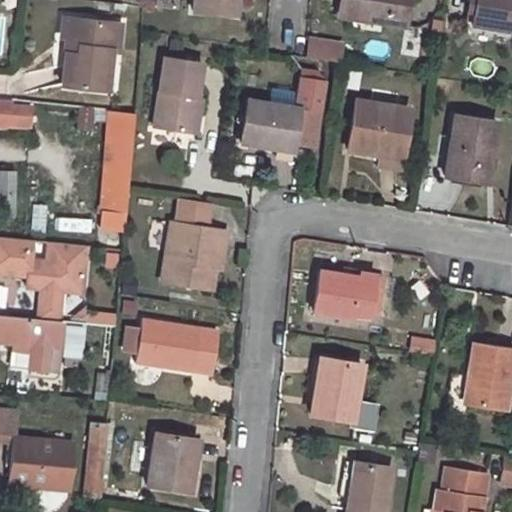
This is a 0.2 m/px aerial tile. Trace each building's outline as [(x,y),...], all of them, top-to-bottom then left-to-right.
[(237,0),(194,0),(194,11),(236,15),(237,0)] [(339,0),(337,16),(348,18),(350,0),(339,0)] [(409,0),(350,0),(348,18),(405,26),(409,0)] [(511,0),(477,0),(473,24),(511,30),(511,0)] [(120,24),(62,18),(60,37),(67,37),(72,38),(70,54),(65,54),(62,86),(106,90),(111,51),(117,51),(120,24)] [(306,38),(305,56),(341,63),(344,44),(306,38)] [(164,58),(153,127),(192,132),(202,64),(164,58)] [(320,113),(246,99),(240,142),(293,150),(294,144),(314,148),(320,113)] [(354,99),(347,149),(400,157),(409,108),(354,99)] [(31,109),(11,107),(12,103),(0,101),(0,125),(29,128),(31,109)] [(108,111),(106,146),(131,149),(134,113),(108,111)] [(454,115),(445,175),(487,183),(497,122),(454,115)] [(106,146),(103,171),(129,174),(131,149),(106,146)] [(0,171),(0,216),(12,216),(13,171),(0,171)] [(203,202),(175,198),(170,221),(200,226),(203,202)] [(42,230),(47,204),(34,202),(30,228),(42,230)] [(56,228),(91,230),(91,217),(56,216),(56,228)] [(170,221),(161,282),(211,290),(215,261),(221,262),(227,230),(200,226),(170,221)] [(31,240),(0,237),(0,272),(26,275),(25,281),(40,282),(40,289),(38,306),(58,308),(60,291),(80,292),(85,246),(47,242),(45,262),(28,260),(31,240)] [(319,270),(313,310),(352,317),(353,312),(370,314),(376,274),(359,271),(358,276),(319,270)] [(0,283),(0,305),(11,307),(15,286),(0,283)] [(58,308),(38,306),(36,319),(56,321),(58,308)] [(36,319),(0,315),(0,341),(15,342),(23,343),(22,350),(33,351),(31,369),(57,372),(63,322),(56,321),(36,319)] [(143,318),(136,363),(210,374),(217,330),(143,318)] [(134,352),(139,325),(124,323),(120,350),(134,352)] [(511,349),(472,343),(468,373),(472,374),(467,401),(506,408),(511,369),(511,349)] [(319,357),(309,413),(352,420),(362,364),(319,357)] [(0,411),(0,442),(11,443),(8,483),(26,484),(27,488),(67,491),(72,443),(14,438),(16,412),(0,411)] [(90,422),(83,496),(98,497),(105,423),(90,422)] [(155,433),(147,487),(189,493),(198,439),(155,433)] [(511,455),(505,455),(501,482),(511,484),(511,455)] [(355,462),(346,511),(385,511),(393,468),(355,462)] [(436,488),(432,511),(437,511),(445,511),(480,511),(487,473),(445,466),(442,489),(436,488)]
